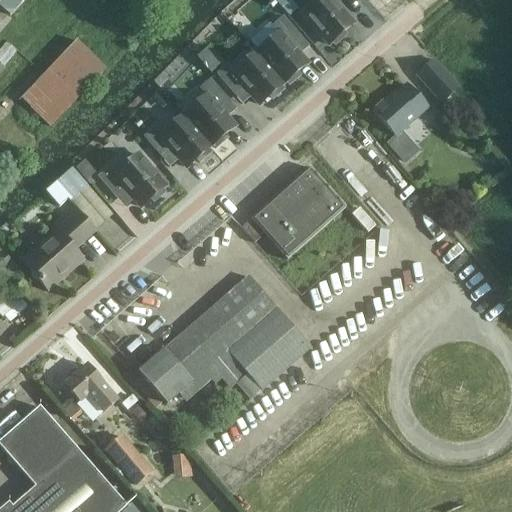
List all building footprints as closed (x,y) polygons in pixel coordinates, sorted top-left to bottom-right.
[(15,0),(2,0),(0,3),(0,5),(10,15),(20,4),(15,0)] [(318,0),(301,15),(328,47),(331,44),(334,48),(346,37),(343,34),(353,26),(330,0),(318,0)] [(272,2),(267,7),(275,15),(280,10),(272,2)] [(256,54),(283,86),(286,83),(289,87),(300,77),(297,74),(307,65),(291,48),(301,39),(281,17),(272,27),(279,35),(256,54)] [(76,43),(19,102),(50,130),(106,72),(76,43)] [(283,86),(256,54),(233,74),(227,67),(216,76),(234,97),(244,89),(260,106),(269,98),(272,101),(283,92),(280,88),(283,86)] [(434,62),(416,78),(441,105),(458,88),(434,62)] [(182,117),(210,148),(212,146),(215,149),(226,140),(223,136),(233,128),(218,110),(227,102),(209,80),(199,90),(205,97),(182,117)] [(372,113),(386,129),(394,139),(426,110),(405,86),(396,95),(394,93),(372,113)] [(210,148),(182,117),(160,136),(153,129),(142,138),(161,159),(170,151),(186,169),(196,160),(199,164),(210,154),(207,151),(210,148)] [(97,179),(115,200),(125,192),(141,209),(150,201),(153,205),(165,195),(162,191),(165,189),(138,157),(114,177),(108,169),(97,179)] [(309,169),(304,173),(250,221),(286,262),(345,210),(309,169)] [(69,170),(45,193),(59,209),(67,201),(70,205),(87,188),(69,170)] [(93,233),(80,218),(73,210),(52,229),(57,235),(42,248),(43,250),(25,265),(19,258),(18,259),(47,292),(82,262),(73,251),(93,233)] [(260,239),(254,232),(247,224),(241,230),(254,245),(260,239)] [(0,316),(1,318),(11,310),(21,302),(11,290),(23,280),(6,261),(0,266),(0,316)] [(134,386),(147,401),(155,411),(163,404),(166,408),(177,397),(185,405),(211,383),(215,387),(221,382),(229,392),(236,386),(249,403),(262,392),(310,350),(247,279),(137,374),(142,380),(134,386)] [(90,398),(103,413),(113,404),(100,390),(104,387),(86,367),(64,387),(81,406),(90,398)] [(75,403),(64,413),(75,425),(80,420),(74,412),(79,408),(75,403)] [(137,403),(129,411),(140,424),(149,416),(137,403)] [(121,511),(126,508),(52,424),(39,409),(0,442),(0,449),(34,489),(11,509),(8,505),(0,511),(121,511)] [(119,467),(130,481),(135,488),(152,474),(122,437),(105,451),(108,456),(119,467)] [(190,457),(172,459),(173,480),(192,479),(190,457)]
